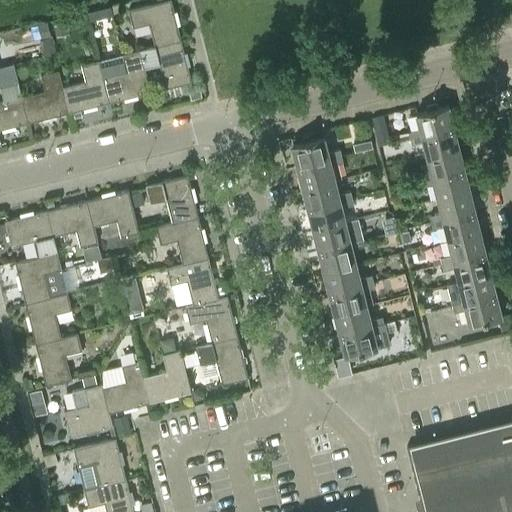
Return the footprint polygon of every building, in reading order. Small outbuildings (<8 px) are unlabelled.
[(149,23),(155,45),(180,39),(170,0),(162,0),(128,9),(133,27),(149,23)] [(118,4),(110,5),(112,13),(120,11),(118,4)] [(110,5),(87,11),(89,20),(112,14),(110,5)] [(37,40),(40,53),(53,50),(50,37),(37,40)] [(180,39),(155,45),(140,49),(144,67),(159,63),(165,88),(191,81),(180,39)] [(150,91),(144,67),(140,49),(112,56),(116,72),(103,76),(110,101),(150,91)] [(85,80),(62,86),(69,112),(110,101),(103,76),(99,59),(81,64),(85,80)] [(0,85),(18,81),(13,63),(0,66),(0,85)] [(45,90),(22,96),(29,122),(69,112),(62,86),(58,70),(40,74),(45,90)] [(0,128),(29,122),(22,96),(18,81),(0,85),(4,101),(0,101),(0,128)] [(199,87),(188,90),(190,99),(202,96),(199,87)] [(408,131),(410,138),(454,126),(448,105),(437,107),(436,104),(426,106),(427,110),(416,113),(420,128),(408,131)] [(454,126),(410,138),(411,144),(424,141),(427,155),(459,147),(454,126)] [(292,144),(297,166),(341,155),(340,148),(327,152),(324,136),(313,139),(312,135),(302,138),(303,141),(292,144)] [(459,147),(427,155),(431,170),(419,173),(420,179),(464,168),(459,147)] [(341,176),(337,163),(343,161),(341,155),(297,166),(303,187),(334,179),(334,178),(341,176)] [(464,168),(420,179),(422,186),(434,183),(438,197),(469,189),(464,168)] [(166,198),(172,221),(198,215),(187,174),(145,184),(150,202),(166,198)] [(334,179),(303,187),(308,208),(352,197),(350,190),(338,193),(334,179)] [(128,189),(87,199),(94,225),(116,219),(121,235),(138,231),(128,189)] [(469,189),(438,197),(442,212),(429,215),(431,221),(475,210),(469,189)] [(144,203),(141,190),(130,193),(133,205),(144,203)] [(352,197),(308,208),(313,229),(345,221),(344,220),(341,206),(353,203),(352,197)] [(87,199),(46,209),(53,235),(76,229),(80,246),(98,241),(94,225),(87,199)] [(35,239),(39,254),(57,250),(53,235),(46,209),(4,220),(11,245),(35,239)] [(475,210),(431,221),(432,228),(445,225),(449,239),(480,231),(475,210)] [(172,221),(155,225),(160,243),(176,239),(182,262),(208,255),(198,215),(172,221)] [(351,219),(344,220),(345,221),(313,229),(319,249),(362,239),(361,232),(355,234),(351,219)] [(441,263),(485,252),(480,231),(449,239),(452,254),(431,259),(433,265),(441,263)] [(362,239),(319,249),(324,269),(355,263),(351,248),(364,245),(362,239)] [(15,261),(25,302),(51,295),(45,272),(61,268),(57,250),(39,254),(15,261)] [(490,273),(485,252),(441,263),(443,270),(455,266),(459,281),(490,273)] [(208,255),(182,262),(166,266),(170,284),(186,280),(192,303),(218,296),(208,255)] [(355,263),(324,269),(329,291),(373,280),(371,274),(359,277),(355,263)] [(452,305),(495,294),(496,294),(490,273),(459,281),(463,295),(450,299),(451,300),(444,302),(445,307),(452,305)] [(121,278),(129,311),(146,307),(138,274),(121,278)] [(373,302),(369,288),(374,287),(373,280),(329,291),(335,312),(366,305),(366,304),(373,302)] [(51,295),(25,302),(35,342),(61,336),(55,313),(71,309),(67,291),(51,295)] [(218,296),(192,303),(185,305),(189,322),(206,318),(211,341),(237,335),(227,294),(218,296)] [(501,316),(496,294),(495,294),(452,305),(454,311),(466,308),(469,324),(480,321),(481,325),(491,322),(491,319),(501,316)] [(366,305),(335,312),(340,333),(383,322),(382,316),(369,319),(366,305)] [(511,320),(511,317),(500,319),(503,330),(511,327),(511,320)] [(394,320),(383,322),(385,328),(386,328),(387,332),(396,329),(394,320)] [(386,328),(385,328),(383,322),(340,333),(345,355),(356,353),(357,356),(367,353),(366,350),(377,347),(390,344),(387,332),(386,328)] [(77,332),(61,336),(35,342),(45,384),(71,378),(65,354),(82,350),(77,332)] [(248,377),(240,348),(237,335),(211,341),(195,345),(196,351),(199,363),(216,359),(222,383),(248,377)] [(184,366),(181,355),(180,349),(162,354),(166,370),(143,376),(150,401),(190,391),(184,366)] [(199,363),(196,351),(181,355),(184,366),(199,363)] [(150,401),(143,376),(139,359),(121,364),(125,380),(103,386),(109,412),(150,401)] [(82,377),(84,387),(88,404),(64,410),(70,435),(112,425),(109,412),(103,386),(102,383),(96,384),(94,374),(82,377)] [(41,389),(29,392),(31,401),(43,399),(41,389)] [(511,511),(511,418),(406,445),(419,497),(422,507),(427,506),(428,511),(511,511)] [(94,461),(100,484),(125,477),(115,437),(73,447),(78,465),(94,461)] [(133,511),(125,477),(100,484),(83,488),(88,506),(104,502),(106,511),(133,511)] [(66,493),(56,496),(58,504),(68,501),(66,493)]
